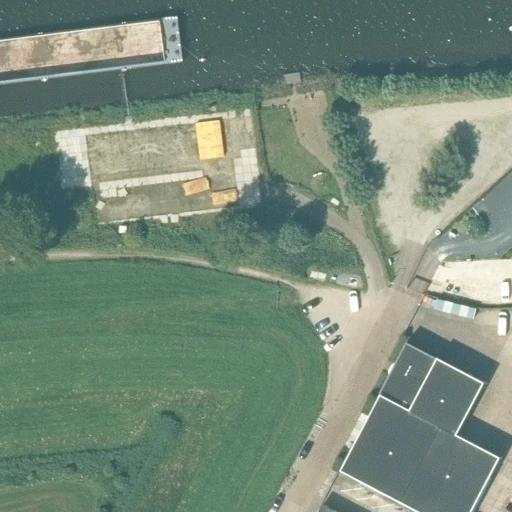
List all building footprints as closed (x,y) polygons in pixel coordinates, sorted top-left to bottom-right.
[(181,98),(180,126),(211,127),(212,99),(181,98)] [(511,314),(511,292),(481,293),(482,316),(511,314)] [(452,302),(449,319),(476,324),(480,308),(452,302)] [(321,324),(342,321),(341,312),(320,315),(321,324)] [(380,398),(340,474),(412,511),(472,511),(500,461),(456,438),(484,386),(406,345),(379,396),(382,397),(381,398),(380,398)] [(495,476),(509,482),(511,474),(511,460),(504,457),(495,476)] [(493,498),(488,511),(508,511),(511,504),(493,498)]
